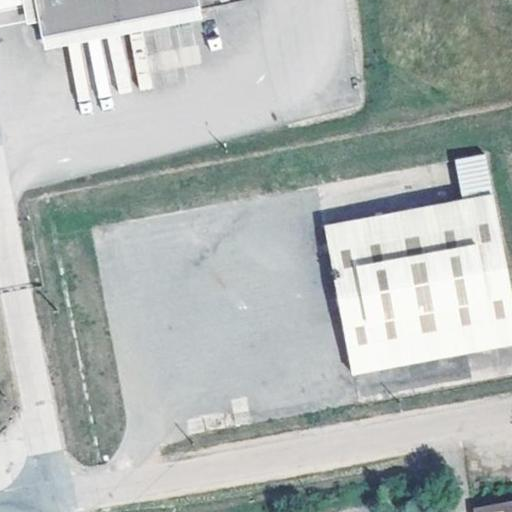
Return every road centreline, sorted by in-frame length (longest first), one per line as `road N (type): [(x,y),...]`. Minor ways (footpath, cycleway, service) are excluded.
road 1 (unclassified): [(511,408),(52,494)]
road 2 (unclassified): [(13,286),(52,494)]
